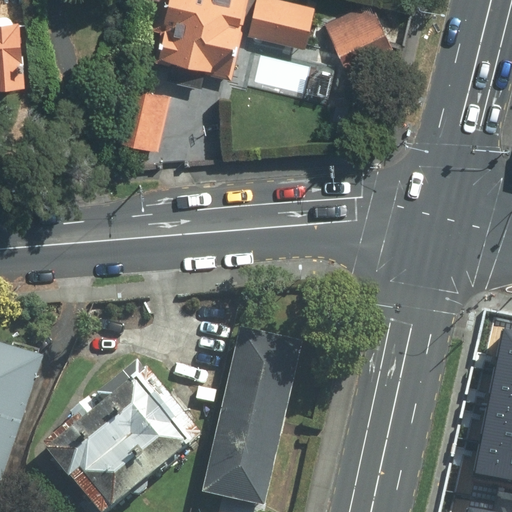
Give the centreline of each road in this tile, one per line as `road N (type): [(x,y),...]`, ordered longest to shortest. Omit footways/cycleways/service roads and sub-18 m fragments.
road 1 (secondary): [(0,248),(356,221),(436,228)]
road 2 (secondary): [(436,228),(372,511)]
road 3 (primary): [(490,0),(436,228)]
